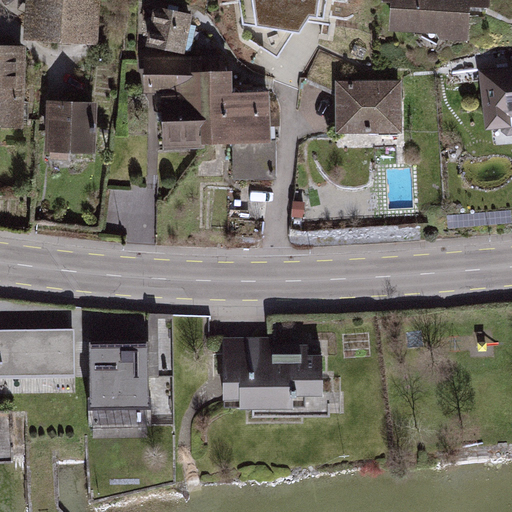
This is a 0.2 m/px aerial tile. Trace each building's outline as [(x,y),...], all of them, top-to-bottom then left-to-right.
[(100,0),(31,0),(29,39),(98,43),(100,0)] [(253,0),(258,25),(301,32),(312,14),(318,15),(320,0),(253,0)] [(492,0),(378,0),(378,6),(388,6),(387,31),(431,33),(431,44),(468,45),(469,3),(492,4),(492,0)] [(181,58),(189,12),(149,5),(140,60),(181,58)] [(25,44),(0,43),(0,130),(23,131),(25,44)] [(235,65),(141,64),(141,93),(164,94),(163,155),(229,155),(229,196),(273,197),(274,89),(235,88),(235,65)] [(511,70),(481,72),(485,126),(511,123),(511,70)] [(402,82),(333,81),(333,135),(401,135),(402,82)] [(96,99),(52,99),(52,144),(96,144),(96,99)] [(75,329),(0,330),(0,380),(76,379),(75,329)] [(312,335),(213,337),(213,356),(227,355),(228,401),(252,401),(253,419),(344,418),(344,379),(329,379),(328,344),(312,345),(312,335)] [(149,343),(92,344),(95,429),(151,427),(149,343)]
